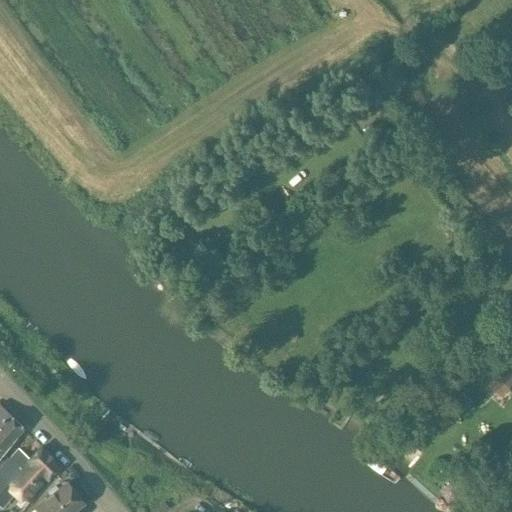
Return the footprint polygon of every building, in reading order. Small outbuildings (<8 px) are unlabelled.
[(423,324),(415,330),(424,340),(432,333),(423,324)] [(511,375),(500,368),(493,378),(500,382),(508,388),(508,387),(511,382),(511,375)] [(0,467),(8,458),(2,452),(25,426),(0,402),(0,467)] [(43,446),(30,459),(19,449),(0,468),(0,506),(2,508),(16,494),(22,501),(25,498),(26,500),(62,466),(43,446)] [(49,491),(51,495),(36,507),(39,511),(73,511),(85,503),(68,481),(59,489),(56,485),(49,491)]
